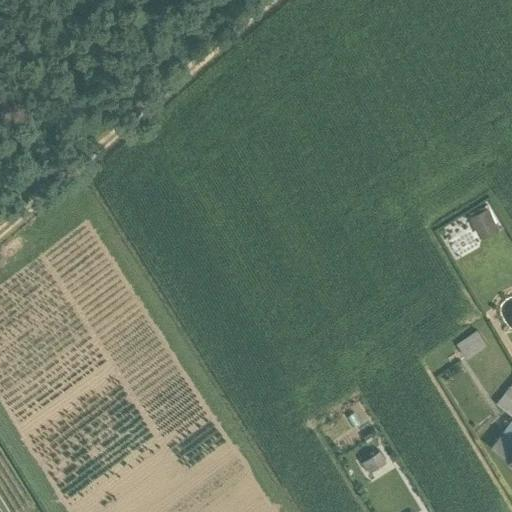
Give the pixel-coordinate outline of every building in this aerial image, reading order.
[(469,226),(478,244),(497,235),(488,217),(469,226)] [(484,353),(474,338),(455,351),(465,366),(484,353)] [(511,393),(506,399),(496,413),(511,425),(511,393)] [(511,428),(501,442),(511,451),(511,428)] [(511,451),(501,442),(490,456),(511,473),(511,451)] [(368,479),(386,469),(380,458),(362,469),(368,479)]
